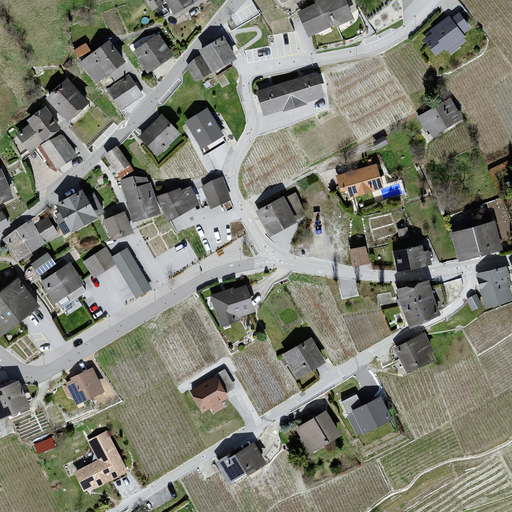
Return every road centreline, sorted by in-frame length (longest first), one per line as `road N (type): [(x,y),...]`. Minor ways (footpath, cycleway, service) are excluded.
road 1 (residential): [(468,266),(466,292),(446,311),(116,511)]
road 2 (residential): [(235,0),(126,129),(0,236)]
road 3 (residential): [(0,360),(25,375),(54,370),(169,296),(273,259)]
road 4 (residential): [(439,0),(377,47),(245,72)]
road 5 (residential): [(273,259),(233,189),(234,159),(252,127),(245,72)]
road 6 (residential): [(273,259),(383,276),(468,266)]
